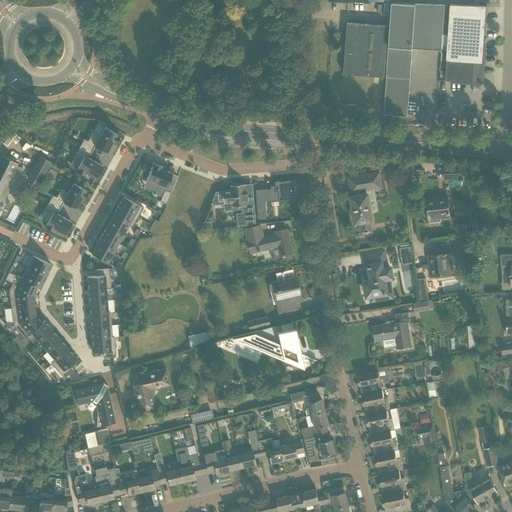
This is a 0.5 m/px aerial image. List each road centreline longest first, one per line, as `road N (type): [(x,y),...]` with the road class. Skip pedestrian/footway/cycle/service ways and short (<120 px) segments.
road 1 (residential): [(357,464),(312,157)]
road 2 (residential): [(159,511),(357,464)]
road 3 (tertiary): [(310,135),(506,148)]
road 4 (tertiary): [(310,135),(219,130),(159,112)]
road 5 (residential): [(290,165),(222,171),(145,142)]
road 6 (unclassified): [(506,148),(506,0)]
road 7 (residential): [(145,142),(132,149),(69,257)]
road 8 (residential): [(310,135),(298,0)]
